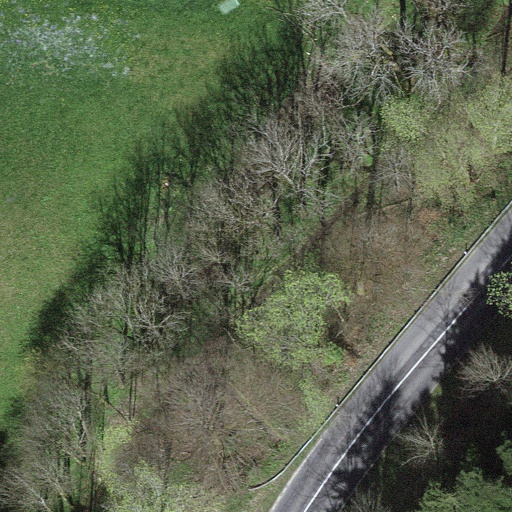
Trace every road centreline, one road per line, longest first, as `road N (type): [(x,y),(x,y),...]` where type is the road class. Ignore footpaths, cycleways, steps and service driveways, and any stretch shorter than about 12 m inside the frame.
road 1 (tertiary): [(306,511),(385,401),(511,255)]
road 2 (track): [(423,511),(511,419)]
